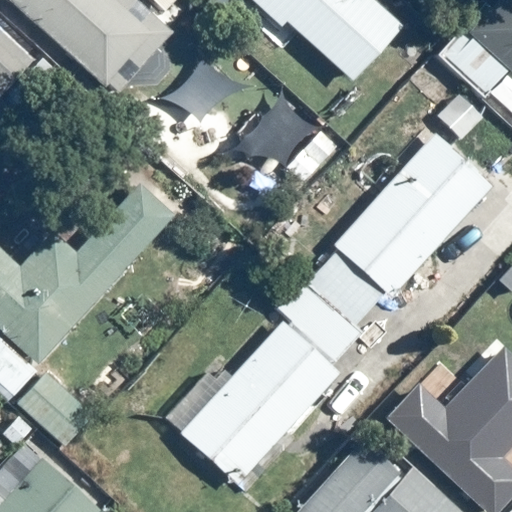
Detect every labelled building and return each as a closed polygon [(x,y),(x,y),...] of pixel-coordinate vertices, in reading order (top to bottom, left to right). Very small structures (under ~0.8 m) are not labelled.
[(166,29),(134,0),(5,0),(109,92),(166,29)] [(374,0),(252,0),(274,20),(279,13),(349,78),(400,23),(374,0)] [(511,0),(507,0),(477,33),(502,57),(475,86),(511,120),(511,0)] [(0,31),(0,89),(29,58),(0,31)] [(304,127),(270,99),(239,137),(274,165),(304,127)] [(329,244),(300,276),(352,323),(381,290),(388,296),(491,182),(432,130),(329,244)] [(15,256),(0,243),(0,330),(34,362),(169,215),(105,157),(15,256)] [(179,426),(238,480),(338,369),(329,361),(359,328),(352,323),(300,276),(271,309),(279,315),(222,378),(205,362),(161,410),(179,426)] [(29,368),(0,342),(0,397),(2,399),(29,368)] [(88,414),(39,370),(11,400),(60,444),(88,414)] [(117,385),(92,411),(122,439),(146,413),(117,385)] [(394,488),(350,446),(286,511),(457,511),(412,469),(394,488)] [(101,511),(36,450),(0,487),(0,511),(101,511)]
